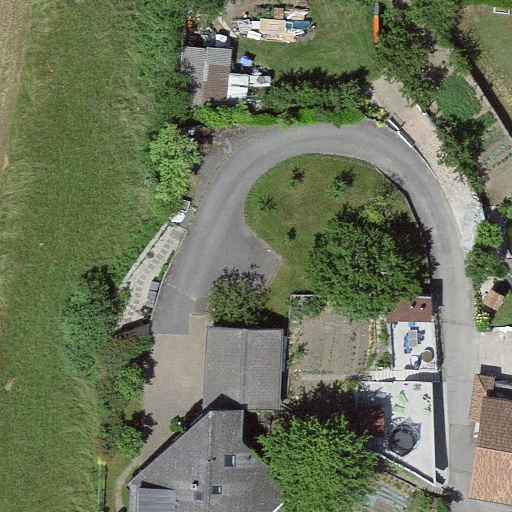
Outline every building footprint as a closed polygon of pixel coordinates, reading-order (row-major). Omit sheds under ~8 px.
[(504,297),(490,291),(484,305),(497,311),(504,297)] [(434,322),(434,294),(392,293),(392,321),(434,322)] [(281,331),(215,329),(213,408),(242,408),(279,409),(281,331)] [(511,384),(486,381),(471,486),(511,492),(511,384)] [(436,486),(433,383),(390,383),(359,382),(361,444),(436,486)] [(135,484),(135,511),(261,511),(288,487),(240,448),(242,408),(213,408),(135,484)]
